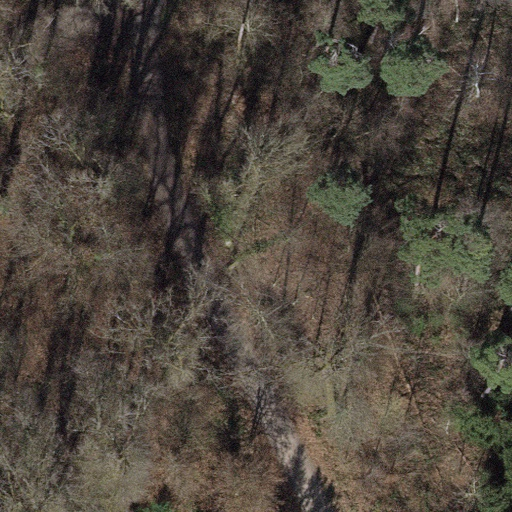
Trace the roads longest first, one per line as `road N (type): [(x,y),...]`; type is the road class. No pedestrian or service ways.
road 1 (track): [(148,0),(144,89),(152,146),(189,244),(320,511)]
road 2 (track): [(0,77),(88,11),(133,0)]
